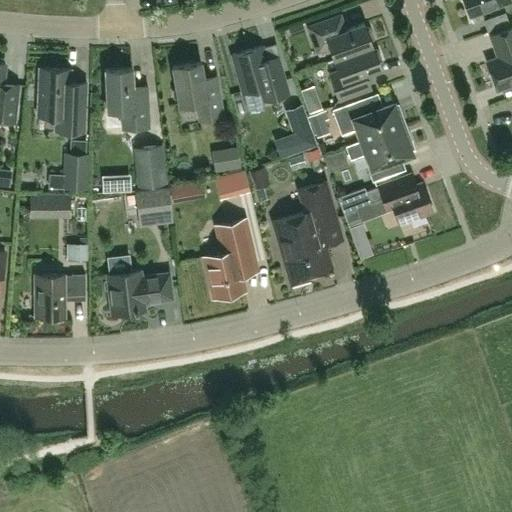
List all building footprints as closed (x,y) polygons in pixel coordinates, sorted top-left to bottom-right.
[(463,0),(469,16),(511,0),(510,0),(463,0)] [(334,59),(372,45),(371,42),(373,38),(369,27),(363,22),(346,29),(341,14),(307,26),(316,51),(330,46),(334,59)] [(301,22),(287,27),(290,35),(304,30),(301,22)] [(498,56),(486,60),(497,90),(511,84),(511,25),(489,35),(494,48),(495,48),(498,56)] [(372,45),(334,59),(338,70),(329,73),(339,99),(370,88),(365,73),(380,67),(382,60),(377,49),(373,48),(372,45)] [(265,60),(262,46),(232,54),(243,92),(260,87),(264,100),(288,93),(278,56),(265,60)] [(200,61),(173,65),(176,86),(173,91),(173,96),(178,100),(179,105),(196,102),(199,119),(223,115),(216,75),(203,77),(200,61)] [(5,63),(0,62),(0,120),(14,122),(18,84),(3,82),(5,63)] [(71,68),(39,67),(37,115),(55,116),(55,130),(85,131),(86,82),(70,81),(71,68)] [(105,68),(107,110),(121,109),(122,127),(149,126),(147,85),(133,86),(132,67),(105,68)] [(347,147),(405,125),(398,104),(394,105),(393,103),(382,107),(377,93),(333,109),(342,133),(356,127),(361,140),(346,146),(347,147)] [(265,104),(255,122),(271,131),(282,112),(265,104)] [(315,143),(301,104),(286,110),(294,132),(275,139),(282,156),(315,143)] [(325,110),(309,116),(317,137),(329,132),(324,120),(328,118),(325,110)] [(405,125),(347,147),(351,158),(366,152),(371,166),(368,167),(373,179),(404,168),(400,156),(411,152),(410,149),(414,148),(405,125)] [(49,173),(48,186),(86,187),(87,153),(86,153),(86,139),(70,139),(70,153),(66,153),(65,174),(49,173)] [(141,164),(136,165),(138,185),(162,183),(159,145),(139,147),(141,164)] [(305,152),(307,162),(319,158),(317,149),(305,152)] [(249,172),(255,189),(270,184),(263,167),(249,172)] [(10,170),(0,169),(0,183),(9,185),(10,170)] [(410,174),(366,190),(365,188),(338,198),(347,222),(359,217),(356,207),(370,202),(388,195),(399,223),(432,211),(422,182),(415,185),(410,174)] [(326,180),(298,188),(304,211),(272,221),(277,237),(282,236),(289,260),(284,262),(291,285),(310,279),(309,273),(331,266),(325,243),(342,238),(326,180)] [(181,185),(169,187),(172,202),(184,199),(181,185)] [(168,188),(134,192),(136,215),(164,212),(164,217),(171,216),(168,188)] [(240,212),(252,209),(248,189),(236,192),(237,196),(225,199),(227,209),(239,206),(240,212)] [(222,251),(204,255),(214,297),(244,289),(241,274),(257,270),(244,217),(216,224),(222,251)] [(73,243),(73,260),(88,260),(88,243),(73,243)] [(107,278),(104,281),(105,289),(109,291),(111,313),(145,309),(144,301),(149,300),(159,299),(172,298),(169,272),(156,273),(152,274),(146,275),(141,275),(140,269),(132,270),(130,253),(106,255),(108,273),(107,273),(107,278)] [(34,273),(34,316),(65,316),(65,297),(71,297),(71,299),(85,299),(85,273),(71,273),(71,274),(64,274),(64,273),(34,273)]
